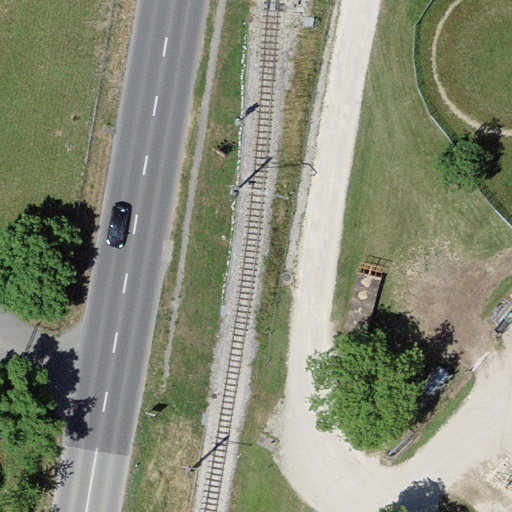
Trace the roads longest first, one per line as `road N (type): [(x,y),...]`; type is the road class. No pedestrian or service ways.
road 1 (tertiary): [(87,511),(173,0)]
road 2 (unknown): [(120,320),(292,425)]
